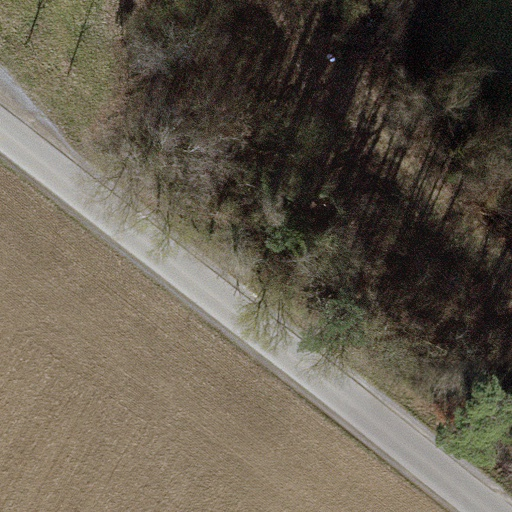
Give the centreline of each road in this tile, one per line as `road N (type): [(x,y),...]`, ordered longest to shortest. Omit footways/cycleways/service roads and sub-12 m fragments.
road 1 (unclassified): [(0,130),(495,511)]
road 2 (track): [(299,0),(368,104),(462,224),(511,272)]
